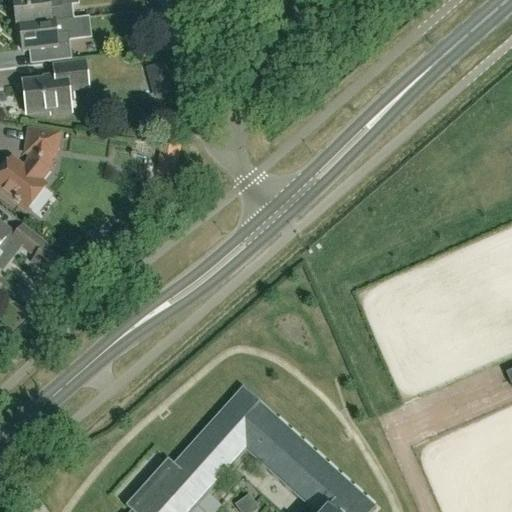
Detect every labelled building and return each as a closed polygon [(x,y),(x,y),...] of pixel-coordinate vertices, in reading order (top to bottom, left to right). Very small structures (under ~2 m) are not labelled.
[(17,28),(77,21),(74,21),(72,9),(63,10),(61,0),(33,0),(14,2),(17,28)] [(69,38),(79,37),(77,21),(17,28),(17,29),(20,29),(23,54),(47,51),(49,65),(72,62),(69,38)] [(70,93),(88,90),(85,65),(54,68),(56,82),(23,86),(27,116),(49,113),(50,117),(72,114),(70,93)] [(55,162),(59,136),(29,132),(25,158),(29,158),(28,163),(23,169),(12,161),(0,175),(0,193),(26,213),(46,187),(41,183),(49,172),(51,161),(55,162)] [(161,141),(156,179),(174,181),(180,144),(161,141)] [(0,249),(11,235),(0,225),(0,249)] [(62,262),(46,250),(48,248),(22,228),(13,241),(37,260),(33,264),(50,277),(62,262)] [(374,511),(376,510),(242,390),(173,467),(167,462),(126,509),(128,511),(374,511)] [(387,466),(394,482),(407,477),(400,460),(387,466)]
